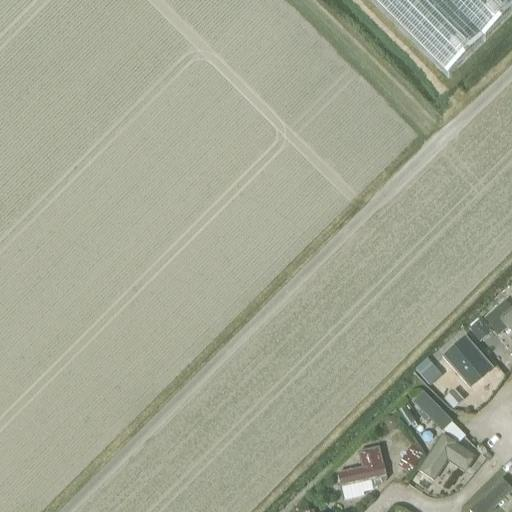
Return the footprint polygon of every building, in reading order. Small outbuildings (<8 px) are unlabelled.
[(511,0),(369,0),(447,77),(511,11),(511,0)] [(511,333),(511,310),(500,320),(511,333)] [(442,359),(469,391),(493,370),(466,338),(442,359)] [(477,457),(443,434),(418,471),(434,482),(447,462),(465,474),(477,457)] [(357,455),(361,471),(336,476),(342,492),(386,481),(379,451),(357,455)] [(465,511),(482,511),(501,495),(492,485),(465,511)]
